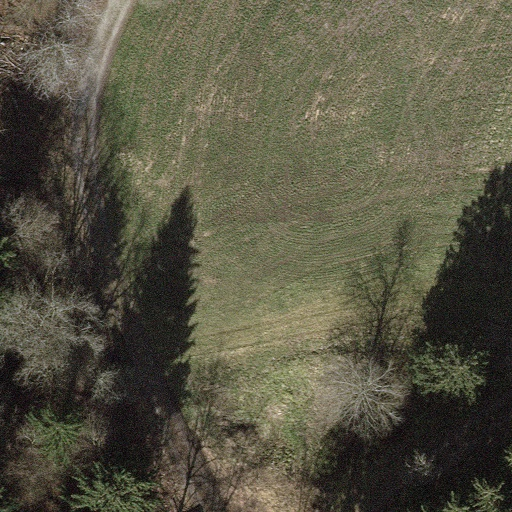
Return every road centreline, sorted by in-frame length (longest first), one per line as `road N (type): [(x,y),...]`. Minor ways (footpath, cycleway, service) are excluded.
road 1 (track): [(208,511),(126,314),(92,201),(91,95),(125,0)]
road 2 (track): [(375,511),(511,397)]
